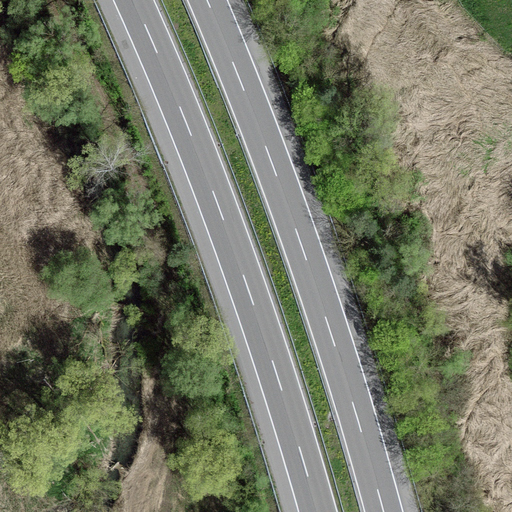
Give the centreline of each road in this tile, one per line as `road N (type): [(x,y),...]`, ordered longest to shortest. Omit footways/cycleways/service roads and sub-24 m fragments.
road 1 (motorway): [(133,0),(246,284),(317,511)]
road 2 (motorway): [(383,511),(307,261),(206,0)]
